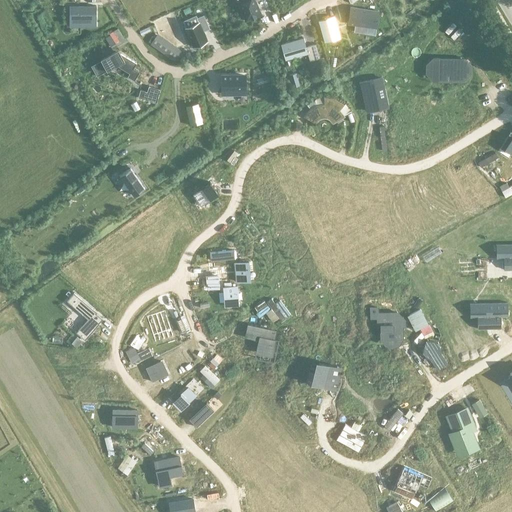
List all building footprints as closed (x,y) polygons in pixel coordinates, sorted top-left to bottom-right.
[(238,0),(237,1),(246,21),(261,14),(255,0),(238,0)] [(69,6),(69,26),(96,26),(96,6),(69,6)] [(351,7),(348,23),(374,27),(376,11),(351,7)] [(185,28),(193,47),(207,40),(203,31),(210,28),(204,15),(197,18),(199,22),(185,28)] [(334,16),(318,20),(324,41),(340,37),(334,16)] [(303,38),(281,44),(285,60),(308,53),(310,61),(320,58),(315,44),(306,46),(303,38)] [(181,51),(176,47),(168,57),(174,61),(181,51)] [(92,64),(98,75),(117,64),(130,72),(128,75),(135,79),(140,71),(134,67),(137,62),(121,52),(119,48),(101,57),(102,59),(92,64)] [(427,64),(426,73),(433,79),(464,80),(470,74),(471,65),(464,59),(433,58),(427,64)] [(296,72),(289,74),(293,87),(299,85),(296,72)] [(222,75),(222,93),(244,93),(244,75),(222,75)] [(381,77),(361,82),(367,111),(387,106),(381,77)] [(160,89),(149,86),(147,92),(140,90),(138,98),(156,103),(160,89)] [(311,109),(306,115),(313,119),(316,115),(320,113),(324,112),(328,113),(332,115),(335,119),(343,115),(338,109),(340,106),(333,101),(328,101),(328,105),(324,104),(317,105),(311,109)] [(198,103),(186,106),(191,125),(202,122),(198,103)] [(511,132),(510,131),(501,146),(511,152),(511,132)] [(124,183),(125,183),(134,195),(145,188),(130,167),(119,176),(124,183)] [(214,178),(197,191),(205,203),(223,190),(214,178)] [(511,241),(499,242),(500,255),(507,255),(507,267),(511,266),(511,241)] [(235,250),(213,252),(214,260),(236,258),(235,250)] [(248,261),(235,262),(236,281),(250,280),(248,261)] [(217,275),(207,276),(208,288),(218,287),(217,275)] [(237,286),(223,287),(225,306),(239,305),(237,286)] [(74,292),(67,300),(88,318),(76,332),(85,340),(99,323),(103,318),(93,310),(94,309),(74,292)] [(509,306),(471,307),(471,320),(479,320),(479,332),(502,331),(502,319),(509,319),(509,306)] [(378,307),(371,308),(371,317),(377,317),(378,321),(382,321),(382,335),(387,340),(398,340),(403,335),(402,316),(397,312),(378,312),(378,307)] [(147,315),(147,316),(155,341),(156,341),(154,335),(170,329),(172,335),(173,335),(164,310),(164,311),(148,316),(147,315)] [(247,324),(244,337),(258,340),(255,352),(268,354),(267,360),(268,361),(274,329),(247,324)] [(82,340),(77,336),(71,343),(76,347),(82,340)] [(427,341),(423,352),(431,359),(437,369),(447,363),(441,353),(438,342),(427,341)] [(159,360),(144,367),(151,381),(165,374),(159,360)] [(314,372),(311,385),(324,388),(325,385),(337,388),(342,368),(335,366),(324,364),(322,373),(314,372)] [(78,368),(72,376),(89,388),(95,380),(78,368)] [(188,386),(174,401),(181,408),(195,394),(188,386)] [(470,400),(475,408),(482,404),(477,395),(476,395),(477,395),(470,399),(470,400)] [(206,402),(189,419),(196,427),(214,410),(206,402)] [(448,416),(447,416),(448,416),(451,425),(451,426),(452,426),(454,431),(451,433),(450,432),(450,433),(450,434),(450,433),(452,438),(455,446),(455,447),(456,447),(465,443),(465,444),(465,443),(474,440),(474,439),(475,439),(474,439),(471,431),(474,429),(474,430),(475,430),(475,429),(474,429),(473,424),(472,424),(470,418),(471,418),(470,418),(466,409),(467,409),(467,408),(466,408),(465,408),(466,408),(460,411),(460,410),(459,410),(459,411),(454,413),(453,413),(454,413),(448,415),(447,415),(448,416)] [(113,409),(112,426),(137,427),(137,410),(113,409)] [(179,456),(154,461),(159,486),(171,484),(169,476),(182,473),(179,456)] [(404,465),(393,489),(412,497),(418,484),(427,488),(432,478),(404,465)] [(445,488),(428,499),(436,511),(453,500),(445,488)] [(195,511),(193,498),(169,502),(170,511),(195,511)]
